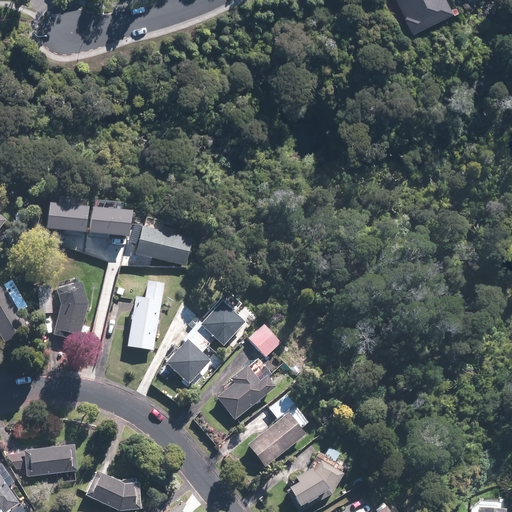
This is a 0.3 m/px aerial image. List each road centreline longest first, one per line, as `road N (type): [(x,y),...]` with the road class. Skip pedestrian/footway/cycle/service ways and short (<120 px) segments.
road 1 (residential): [(230,511),(178,444),(133,409),(80,389),(0,395)]
road 2 (residential): [(69,30),(106,28),(197,0)]
